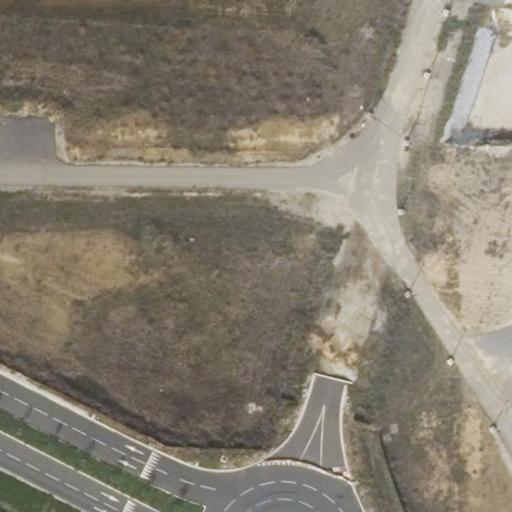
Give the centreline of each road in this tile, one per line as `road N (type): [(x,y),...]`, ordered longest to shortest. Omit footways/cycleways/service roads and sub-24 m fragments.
road 1 (unclassified): [(312,486),(375,180),(433,0)]
road 2 (tertiary): [(237,495),(145,464),(0,389)]
road 3 (tertiary): [(0,450),(123,511)]
